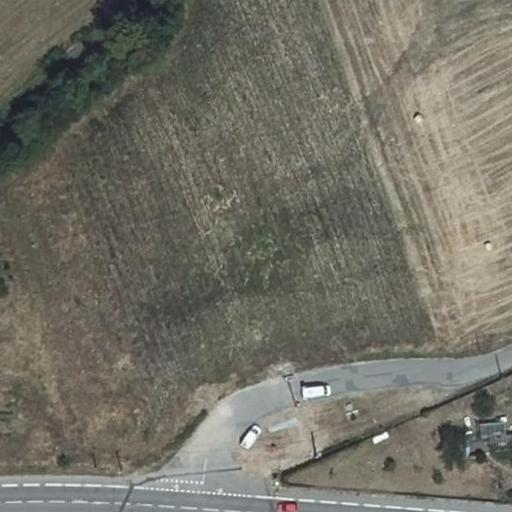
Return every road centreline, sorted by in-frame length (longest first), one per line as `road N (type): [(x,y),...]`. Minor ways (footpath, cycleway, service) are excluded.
road 1 (unclassified): [(195,511),(208,441),(239,406),(352,383),(462,374),(511,352)]
road 2 (tertiary): [(195,511),(109,503),(0,508)]
